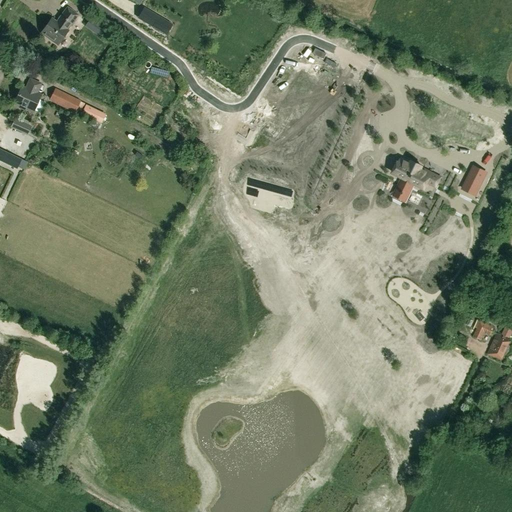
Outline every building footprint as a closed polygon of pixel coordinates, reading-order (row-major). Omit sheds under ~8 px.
[(67,31),(77,16),(67,9),(56,23),(52,21),(42,33),(57,45),(67,31)] [(172,24),(151,12),(144,22),(165,35),(172,24)] [(105,29),(95,22),(90,18),(84,27),(89,31),(99,38),(105,29)] [(256,45),(260,38),(254,34),(249,41),(256,45)] [(167,74),(169,69),(156,63),(154,68),(167,74)] [(19,106),(18,108),(25,111),(26,109),(33,112),(40,96),(36,94),(40,85),(30,80),(24,93),(20,92),(14,104),(19,106)] [(80,101),(55,88),(49,101),(74,113),(76,110),(81,112),(84,104),(80,102),(80,101)] [(105,113),(87,105),(82,114),(100,122),(105,113)] [(11,129),(27,136),(31,127),(15,120),(11,129)] [(27,162),(0,149),(0,161),(16,169),(17,167),(23,170),(27,162)] [(424,168),(419,166),(418,168),(402,161),(396,177),(406,181),(402,193),(412,197),(417,186),(427,190),(430,184),(433,175),(423,170),(424,168)] [(468,174),(457,198),(468,203),(479,179),(468,174)] [(465,319),(468,312),(462,309),(459,317),(465,319)] [(473,337),(481,341),(484,334),(492,337),(495,329),(480,322),(473,337)] [(510,338),(511,333),(511,329),(505,326),(501,334),(510,338)] [(496,334),(488,354),(502,359),(510,340),(496,334)]
